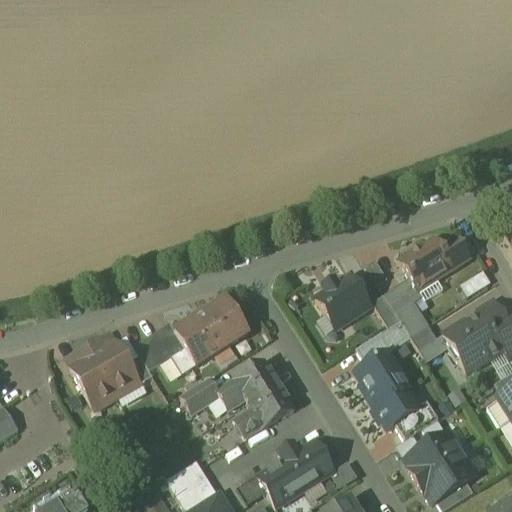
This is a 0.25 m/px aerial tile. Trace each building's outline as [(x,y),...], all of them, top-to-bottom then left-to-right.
[(433,246),(398,268),(409,285),(417,298),(418,297),(468,265),(459,249),(442,260),(433,246)] [(387,285),(375,266),(365,272),(377,291),(387,285)] [(482,277),(459,291),(467,303),(490,289),(482,277)] [(349,284),(315,306),(334,336),(368,314),(349,284)] [(409,285),(396,294),(407,313),(413,310),(422,304),(418,297),(417,298),(409,285)] [(396,294),(383,302),(395,321),(407,313),(396,294)] [(395,321),(383,302),(371,310),(387,336),(399,328),(395,321)] [(246,341),(225,307),(208,318),(229,352),(246,341)] [(511,321),(508,315),(499,321),(492,309),(478,318),(481,322),(503,356),(503,357),(506,362),(511,358),(511,321)] [(428,332),(413,310),(407,313),(395,321),(399,328),(409,344),(428,332)] [(229,352),(208,318),(191,328),(212,362),(229,352)] [(481,322),(458,336),(456,333),(442,342),(466,380),(503,357),(503,356),(481,322)] [(175,339),(174,339),(184,356),(195,373),(212,362),(191,328),(175,339)] [(387,336),(355,356),(365,371),(386,358),(387,360),(410,345),(409,344),(399,328),(387,336)] [(174,339),(175,339),(169,330),(158,337),(174,363),(184,356),(174,339)] [(428,332),(409,344),(419,358),(435,348),(437,347),(428,332)] [(174,363),(158,337),(144,346),(160,372),(174,363)] [(115,349),(105,355),(99,346),(87,353),(117,404),(126,399),(127,392),(137,386),(127,369),(115,349)] [(160,372),(144,346),(133,353),(139,362),(149,379),(160,372)] [(419,358),(419,359),(425,370),(442,359),(435,348),(419,358)] [(117,404),(87,353),(75,360),(80,369),(70,375),(91,412),(101,406),(107,410),(108,410),(117,404)] [(387,360),(386,358),(365,371),(354,379),(366,398),(364,400),(374,416),(371,418),(379,431),(382,430),(386,437),(394,432),(419,416),(418,415),(407,398),(410,396),(387,360)] [(139,362),(127,369),(137,386),(139,390),(152,383),(149,379),(139,362)] [(263,368),(232,389),(233,391),(217,401),(227,417),(244,407),(247,412),(278,392),(263,368)] [(511,379),(494,391),(500,401),(511,393),(511,379)] [(278,392),(247,412),(250,417),(233,428),(245,446),(294,417),(278,392)] [(511,393),(500,401),(497,404),(511,427),(511,393)] [(419,416),(394,432),(404,448),(411,444),(422,437),(437,427),(426,410),(418,415),(419,416)] [(2,414),(0,414),(0,431),(10,425),(2,414)] [(10,425),(0,431),(0,447),(17,437),(10,425)] [(437,427),(422,437),(430,450),(445,441),(437,427)] [(420,457),(404,467),(410,475),(408,476),(415,488),(459,461),(446,440),(445,441),(430,450),(420,457)] [(411,444),(404,448),(396,453),(404,467),(420,457),(411,444)] [(314,448),(297,459),(292,451),(278,460),(283,467),(256,484),(273,511),(278,511),(330,481),(333,479),(314,448)] [(459,461),(415,488),(423,500),(425,499),(432,511),(436,509),(466,489),(474,484),(459,461)] [(196,469),(165,488),(177,507),(208,488),(196,469)] [(333,479),(330,481),(338,494),(356,483),(347,470),(333,479)] [(208,488),(177,507),(179,511),(202,511),(217,503),(208,488)] [(466,489),(436,509),(437,511),(452,511),(472,500),(466,489)] [(511,511),(511,500),(493,511),(511,511)] [(163,511),(157,501),(140,511),(163,511)] [(202,511),(225,511),(219,502),(217,503),(202,511)]
